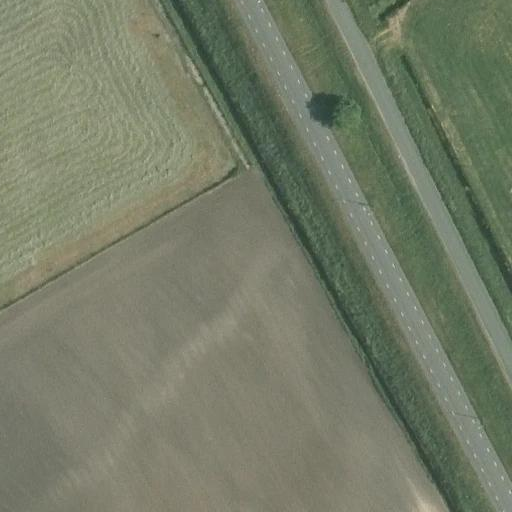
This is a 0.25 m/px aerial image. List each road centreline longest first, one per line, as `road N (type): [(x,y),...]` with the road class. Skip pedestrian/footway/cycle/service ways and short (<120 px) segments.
road 1 (tertiary): [(511,511),(247,0)]
road 2 (unclassified): [(511,364),(334,0)]
